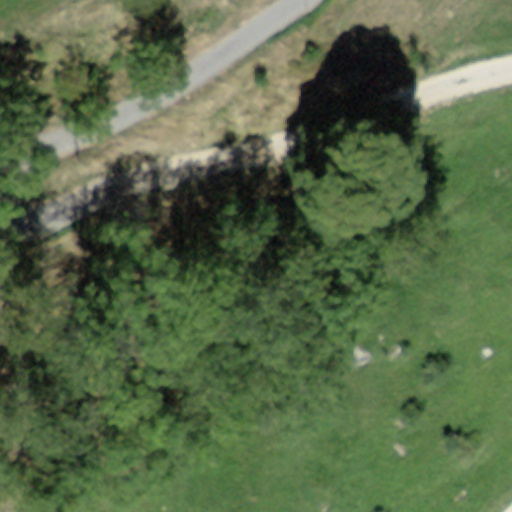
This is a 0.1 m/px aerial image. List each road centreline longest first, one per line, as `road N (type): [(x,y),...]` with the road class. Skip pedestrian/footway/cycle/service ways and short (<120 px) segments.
road 1 (track): [(0,229),(161,170),(294,140),(423,89),(511,68)]
road 2 (track): [(300,0),(100,126),(0,158)]
